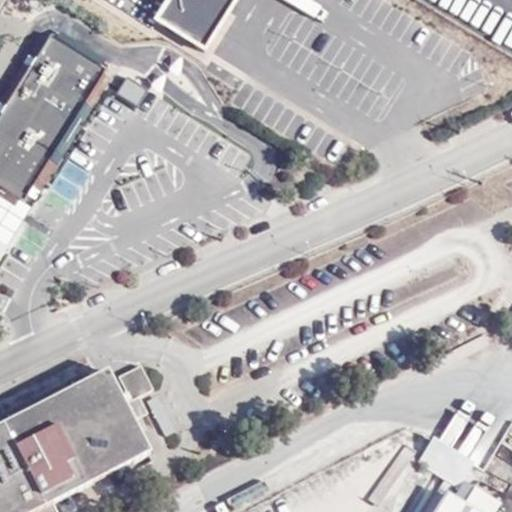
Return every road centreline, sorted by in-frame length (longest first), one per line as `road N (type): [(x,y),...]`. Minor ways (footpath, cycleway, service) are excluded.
road 1 (unknown): [(504,288),(228,401),(190,399),(123,353),(220,355),(479,241)]
road 2 (residential): [(0,365),(511,130)]
road 3 (residential): [(164,511),(369,404),(429,386),(511,387)]
